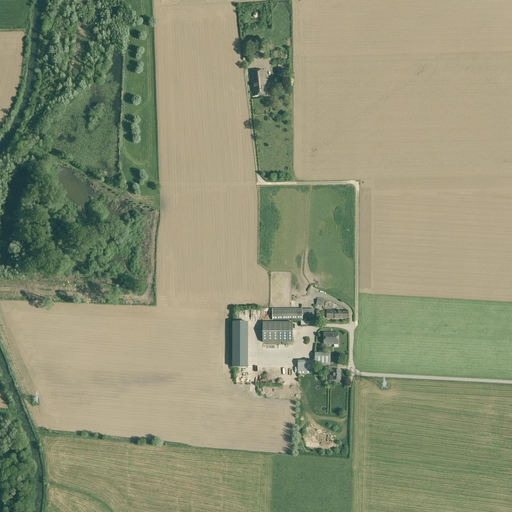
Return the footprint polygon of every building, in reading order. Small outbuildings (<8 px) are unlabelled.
[(257,44),(250,45),(252,59),(259,58),(257,44)] [(250,72),(253,96),(267,95),(264,70),(250,72)] [(272,320),(314,319),(314,309),(272,310),(272,320)] [(263,342),(293,342),(293,322),(263,322),(263,342)] [(321,343),(328,343),(328,346),(333,346),(333,344),(338,345),(338,331),(331,331),(331,333),(321,333),(321,343)] [(294,371),(294,349),(263,349),(263,351),(260,351),(260,358),(262,358),(262,370),(288,370),(288,373),(291,373),(291,371),(294,371)] [(329,366),(331,366),(331,353),(322,353),(320,353),(316,353),(316,366),(329,366)] [(297,371),(309,371),(310,360),(297,360),(297,371)] [(335,366),(331,366),(329,366),(328,370),(330,370),(330,380),(332,380),(332,382),(339,382),(339,380),(340,380),(341,370),(335,370),(335,366)]
